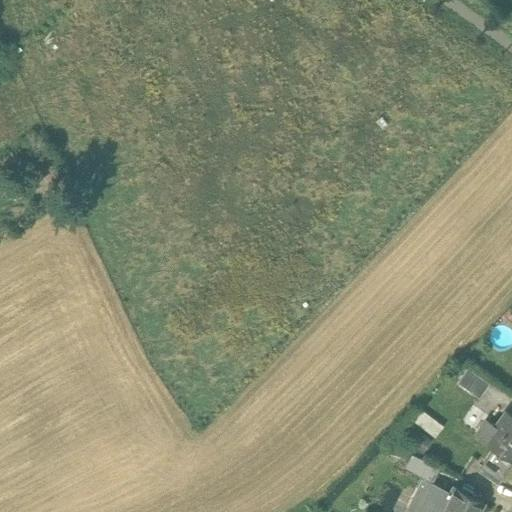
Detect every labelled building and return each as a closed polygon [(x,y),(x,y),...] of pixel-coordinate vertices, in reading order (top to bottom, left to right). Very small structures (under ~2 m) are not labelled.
[(488,383),(468,369),(459,382),(479,396),(488,383)] [(422,408),(415,420),(438,434),(445,422),(422,408)] [(511,414),(506,410),(495,426),(485,440),(485,441),(495,448),(511,459),(511,414)] [(486,419),(476,434),(485,440),(495,426),(486,419)] [(511,460),(511,459),(495,448),(480,469),(498,481),(511,460)] [(440,467),(411,453),(404,468),(423,477),(432,482),(440,467)] [(423,477),(405,511),(407,511),(426,511),(436,494),(447,500),(452,492),(432,482),(423,477)] [(478,511),(483,502),(454,487),(452,492),(447,500),(441,511),(478,511)] [(441,511),(447,500),(436,494),(426,511),(441,511)]
